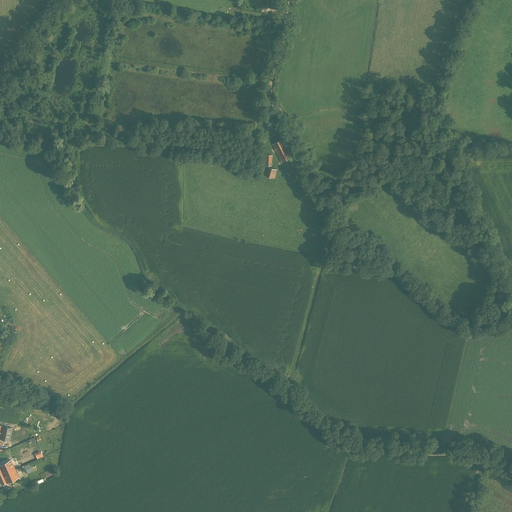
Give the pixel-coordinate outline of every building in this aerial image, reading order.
[(271,0),(270,8),(279,10),(280,0),(271,0)] [(284,139),(272,145),(281,162),(292,157),(286,145),(287,145),(284,139)] [(264,155),(264,166),(271,166),(272,155),(264,155)] [(264,176),(274,178),(277,170),(267,167),(264,176)] [(0,425),(0,438),(9,441),(12,428),(0,425)] [(11,460),(0,464),(0,480),(2,485),(18,477),(11,460)] [(25,466),(29,473),(34,471),(31,463),(25,466)]
